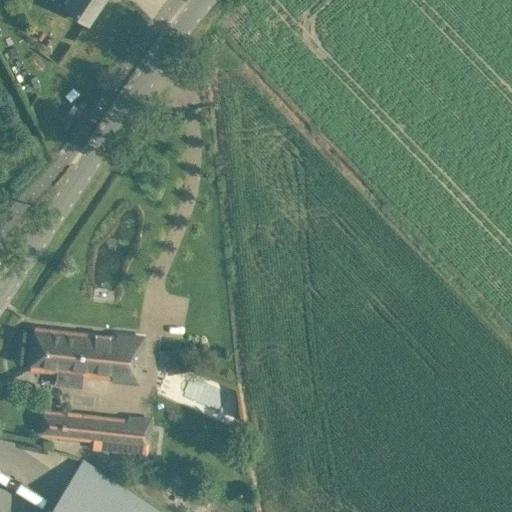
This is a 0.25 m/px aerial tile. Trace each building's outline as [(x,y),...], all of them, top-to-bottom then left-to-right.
[(55,0),(66,7),(71,11),(87,22),(102,0),(55,0)] [(34,326),(30,368),(58,372),(57,381),(81,384),(82,376),(110,379),(110,381),(138,384),(143,336),(117,334),(117,335),(34,326)] [(164,352),(166,372),(185,370),(183,349),(164,352)] [(223,416),(232,416),(233,392),(224,392),(223,416)] [(98,416),(98,415),(52,411),(50,433),(94,438),(93,448),(147,453),(150,421),(98,416)] [(159,511),(82,460),(68,480),(46,511),(159,511)]
